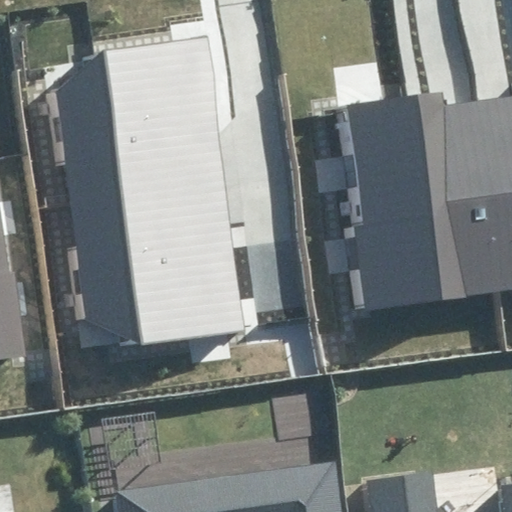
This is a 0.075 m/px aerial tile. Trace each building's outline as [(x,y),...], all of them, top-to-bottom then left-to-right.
[(142,347),(247,332),(204,36),(98,51),(142,347)] [(352,226),(364,310),(511,287),(511,97),(443,108),(440,91),(347,105),(365,224),(352,226)] [(0,359),(18,357),(0,228),(0,359)] [(341,511),(334,461),(115,493),(118,511),(341,511)] [(511,511),(511,488),(502,489),(505,511),(439,511),(434,472),(366,481),(370,511),(511,511)]
